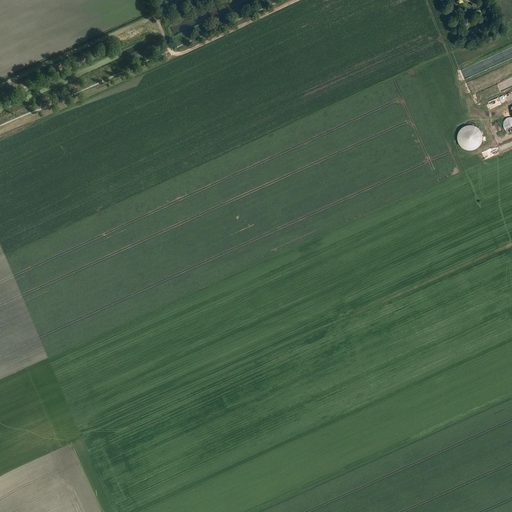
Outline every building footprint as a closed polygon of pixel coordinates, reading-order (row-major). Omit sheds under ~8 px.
[(479,27),(469,32),(466,33),(468,37),(471,36),(472,37),(481,33),(479,27)] [(511,79),(496,87),(498,93),(511,86),(511,79)] [(488,90),(482,93),(486,101),(491,99),(489,96),(491,95),(488,90)] [(480,103),(485,101),(481,93),(476,95),(480,103)] [(511,94),(485,106),(488,113),(511,102),(511,94)]
